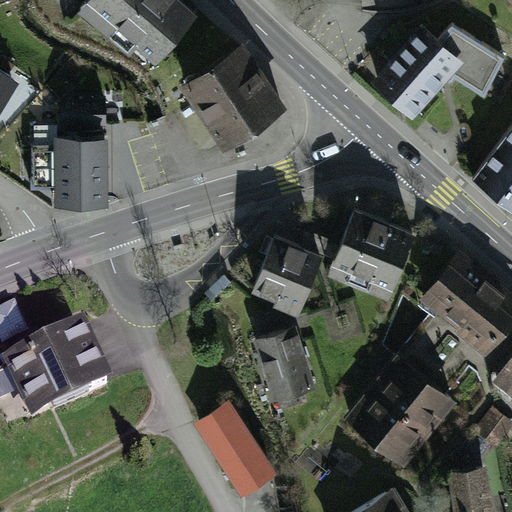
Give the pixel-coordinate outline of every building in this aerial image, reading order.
[(195,10),(182,0),(90,0),(84,9),(153,63),(195,10)] [(435,44),(422,32),(375,82),(411,115),(451,71),(486,92),(505,56),(453,23),(435,44)] [(235,46),(173,89),(218,153),(280,109),(235,46)] [(0,71),(0,94),(11,78),(0,71)] [(107,95),(60,95),(60,122),(107,121),(107,95)] [(511,122),(473,172),(511,202),(511,122)] [(106,132),(52,133),(52,142),(30,143),(31,186),(53,185),(53,201),(107,200),(106,132)] [(354,208),(328,276),(387,301),(414,233),(354,208)] [(321,254),(276,236),(253,292),(297,310),(321,254)] [(511,324),(511,304),(457,254),(415,300),(479,360),(511,324)] [(0,340),(2,346),(28,336),(16,306),(0,312),(0,340)] [(293,326),(255,339),(274,396),(312,384),(293,326)] [(82,337),(4,377),(30,429),(108,388),(82,337)] [(511,358),(490,388),(511,403),(511,358)] [(451,411),(388,361),(337,425),(400,475),(451,411)] [(273,475),(229,404),(199,423),(243,494),(273,475)] [(511,436),(511,431),(494,417),(477,438),(497,454),(511,436)] [(492,511),(489,471),(445,475),(447,511),(492,511)] [(402,511),(395,499),(373,511),(402,511)]
